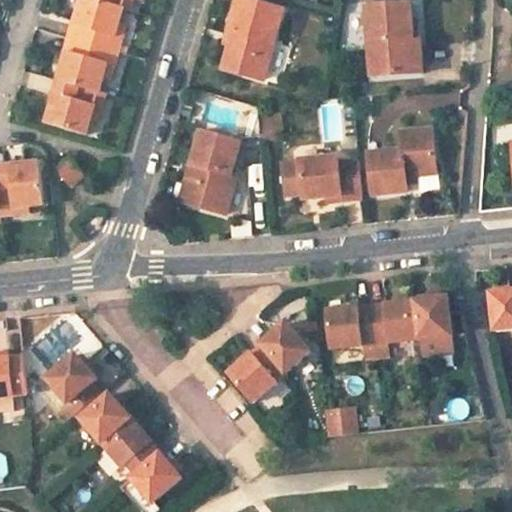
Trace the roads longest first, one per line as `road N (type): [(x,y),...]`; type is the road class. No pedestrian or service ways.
road 1 (residential): [(467,235),(106,275)]
road 2 (residential): [(106,275),(191,0)]
road 3 (residential): [(467,235),(469,302),(511,481)]
road 4 (residential): [(483,0),(467,235)]
